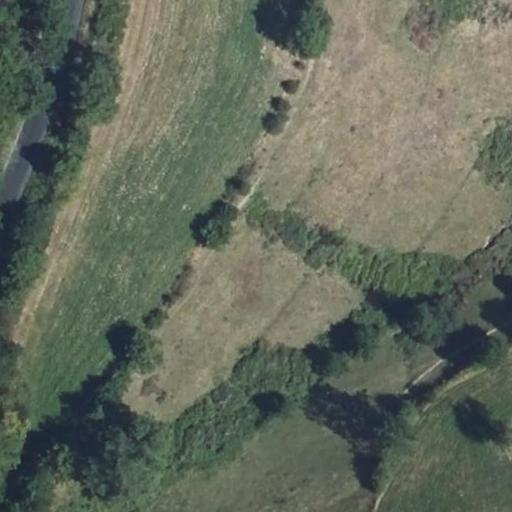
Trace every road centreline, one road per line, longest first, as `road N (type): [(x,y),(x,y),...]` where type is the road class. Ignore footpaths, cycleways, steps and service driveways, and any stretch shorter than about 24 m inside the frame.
road 1 (secondary): [(0,217),(27,155),(71,0)]
road 2 (track): [(5,0),(27,155)]
